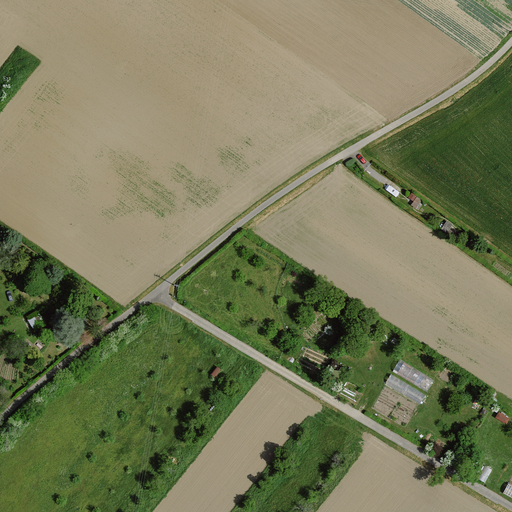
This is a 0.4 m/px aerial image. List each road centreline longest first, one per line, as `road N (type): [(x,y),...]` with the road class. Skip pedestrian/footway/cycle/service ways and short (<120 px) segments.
road 1 (track): [(0,422),(243,222),(451,93),(511,43)]
road 2 (track): [(155,294),(511,507)]
